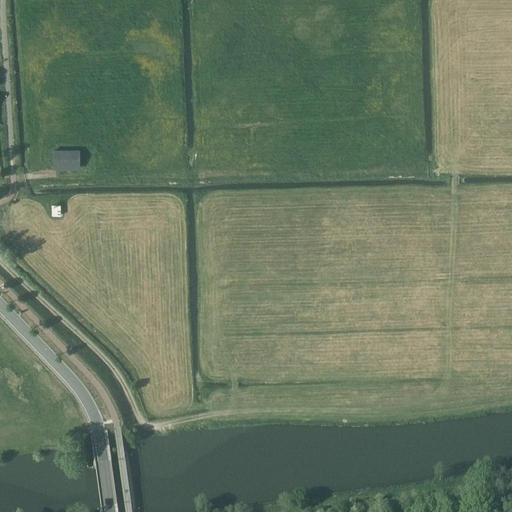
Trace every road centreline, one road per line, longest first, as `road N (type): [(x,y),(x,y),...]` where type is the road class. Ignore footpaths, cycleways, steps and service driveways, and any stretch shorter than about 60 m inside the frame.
road 1 (track): [(0,261),(97,349),(144,426),(232,411),(384,410),(511,394)]
road 2 (secondary): [(110,511),(91,409),(0,305)]
